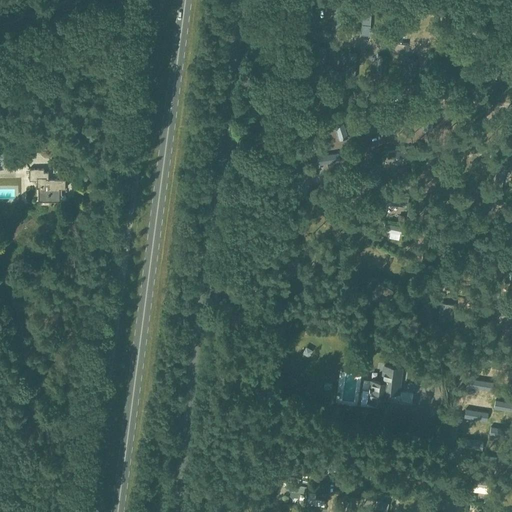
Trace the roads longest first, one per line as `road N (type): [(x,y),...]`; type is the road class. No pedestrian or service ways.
road 1 (tertiary): [(91,511),(162,0)]
road 2 (primary): [(117,511),(185,0)]
road 3 (unclassified): [(182,511),(198,296),(237,0)]
